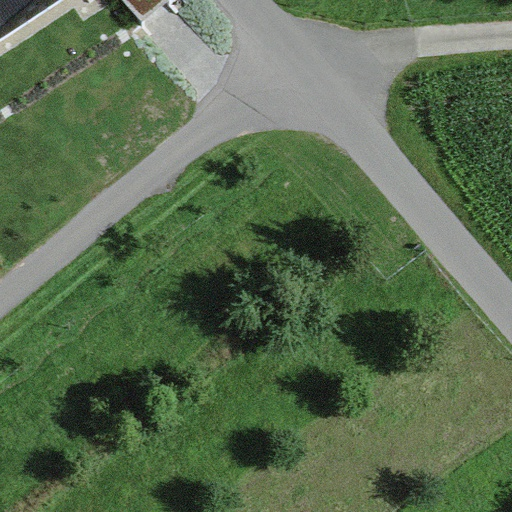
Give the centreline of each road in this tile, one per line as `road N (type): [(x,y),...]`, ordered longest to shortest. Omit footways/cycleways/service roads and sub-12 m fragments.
road 1 (unclassified): [(243,0),(511,315)]
road 2 (track): [(314,82),(219,136),(0,310)]
road 3 (track): [(314,82),(425,51),(511,45)]
